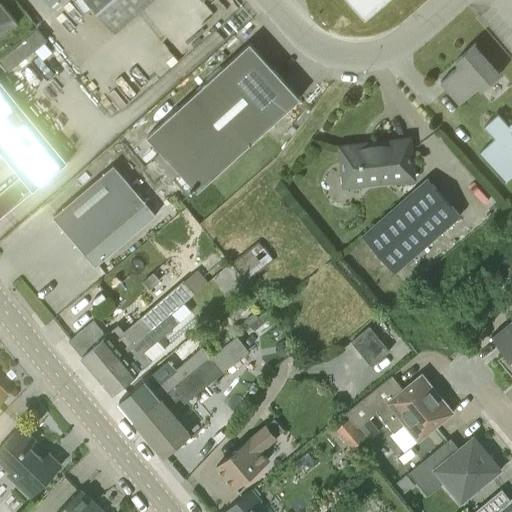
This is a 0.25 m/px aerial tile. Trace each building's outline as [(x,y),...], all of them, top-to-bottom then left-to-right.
[(0,0),(0,35),(18,21),(0,0)] [(87,0),(115,32),(151,0),(87,0)] [(386,0),(348,0),(365,19),(386,0)] [(0,59),(9,70),(48,40),(38,28),(0,59)] [(197,191),(286,111),(300,97),(250,41),(146,135),(162,152),(195,189),(197,191)] [(482,89),(499,74),(473,44),(456,59),(460,63),(441,80),(460,102),(479,85),(482,89)] [(0,151),(9,162),(45,133),(0,78),(0,151)] [(511,176),(511,122),(509,125),(499,114),(484,127),(495,139),(480,152),(506,181),(511,176)] [(45,133),(9,162),(19,175),(0,190),(0,216),(68,162),(45,133)] [(344,184),(413,177),(409,139),(340,146),(344,184)] [(154,158),(188,196),(195,189),(162,152),(154,158)] [(96,265),(152,217),(157,212),(114,162),(53,214),(96,265)] [(394,272),(459,215),(427,178),(362,235),(394,272)] [(471,194),(466,194),(466,231),(482,231),(482,207),(471,207),(471,194)] [(249,281),(274,260),(259,241),(234,262),(249,281)] [(108,332),(109,333),(106,334),(94,318),(69,339),(75,346),(98,375),(147,333),(162,319),(171,312),(208,281),(198,269),(184,281),(182,279),(122,330),(117,324),(108,332)] [(150,289),(160,280),(152,272),(142,280),(150,289)] [(254,312),(249,306),(246,308),(238,299),(229,306),(239,317),(241,316),(245,320),(254,312)] [(145,350),(154,342),(179,321),(171,312),(162,319),(147,333),(98,375),(113,392),(139,371),(131,359),(145,350)] [(511,372),(511,319),(490,338),(491,340),(493,338),(501,347),(502,347),(505,350),(497,357),(511,373),(511,372)] [(372,365),(390,350),(369,325),(351,341),(372,365)] [(199,362),(133,417),(149,437),(150,436),(162,449),(185,428),(175,416),(176,415),(169,406),(182,396),(186,401),(214,378),(249,350),(237,335),(211,356),(210,354),(199,362)] [(199,362),(210,354),(203,346),(177,367),(175,369),(168,359),(145,378),(119,399),(121,401),(133,417),(199,362)] [(346,412),(358,428),(369,418),(377,412),(394,432),(390,435),(404,452),(453,412),(422,374),(403,389),(392,375),(346,412)] [(0,401),(8,393),(0,385),(0,401)] [(290,423),(311,405),(297,388),(276,406),(290,423)] [(380,432),(369,418),(358,428),(369,441),(380,432)] [(260,449),(276,435),(268,425),(266,423),(216,465),(234,487),(268,458),(260,449)] [(31,495),(61,464),(21,425),(0,446),(0,460),(10,470),(7,473),(31,495)] [(434,469),(444,481),(461,502),(501,470),(473,437),(459,448),(450,438),(408,473),(417,483),(434,469)] [(414,484),(406,475),(395,485),(402,494),(414,484)] [(258,511),(255,507),(264,500),(259,494),(266,489),(260,481),(226,508),(229,511),(258,511)] [(101,511),(103,511),(81,489),(59,511),(101,511)] [(502,489),(473,511),(511,511),(511,499),(511,500),(502,489)]
